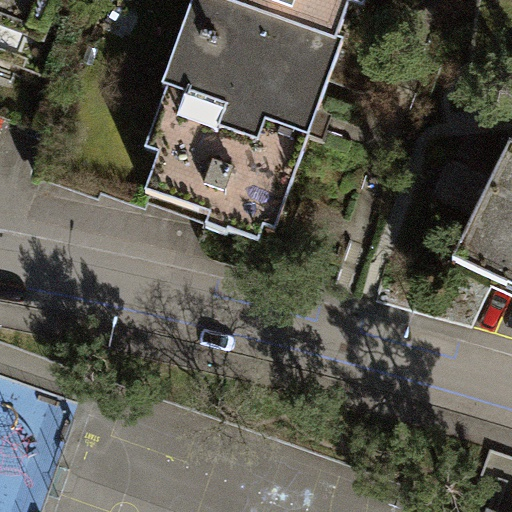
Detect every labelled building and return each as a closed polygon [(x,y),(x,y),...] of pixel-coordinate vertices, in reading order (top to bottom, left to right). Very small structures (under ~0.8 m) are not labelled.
[(0,0),(0,33),(30,45),(42,13),(73,24),(81,0),(0,0)] [(162,157),(157,155),(143,193),(206,217),(208,211),(271,235),(307,138),(296,134),(305,110),(315,113),(341,44),(332,41),(221,0),(211,0),(196,41),(205,44),(162,157)] [(221,0),(332,41),(347,1),(343,0),(221,0)] [(203,226),(206,217),(143,193),(157,155),(116,139),(96,192),(144,210),(146,205),(203,226)] [(511,144),(506,142),(456,245),(511,272),(511,144)]
